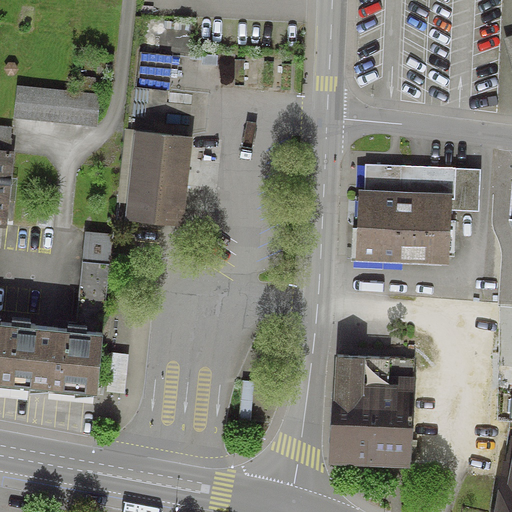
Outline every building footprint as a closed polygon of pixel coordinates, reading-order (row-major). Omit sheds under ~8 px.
[(98,95),(15,87),(12,119),(94,127),(98,95)] [(162,126),(181,127),(184,106),(164,104),(162,126)] [(0,152),(8,153),(11,128),(0,127),(0,152)] [(186,138),(137,133),(128,218),(177,224),(186,138)] [(0,225),(1,226),(8,153),(0,152),(0,225)] [(385,196),(358,194),(355,254),(445,259),(447,209),(475,210),(477,171),(409,168),(408,197),(399,196),(400,168),(373,166),(371,189),(386,190),(385,196)] [(74,330),(52,327),(46,385),(50,386),(50,388),(72,387),(72,390),(89,389),(90,395),(92,395),(92,396),(94,396),(111,236),(84,233),(74,330)] [(0,382),(1,379),(23,385),(24,383),(46,385),(52,327),(0,321),(0,382)] [(435,324),(413,324),(413,352),(435,352),(435,324)] [(104,393),(118,394),(122,354),(108,353),(104,393)] [(408,462),(408,461),(411,388),(402,388),(403,359),(335,356),(334,381),(333,381),(328,458),(408,462)] [(412,374),(411,388),(408,461),(445,462),(445,460),(470,460),(492,460),(501,460),(502,467),(503,467),(502,460),(504,423),(493,422),(496,366),(458,366),(457,379),(412,374)] [(237,420),(251,421),(253,401),(254,381),(240,380),(237,420)] [(501,460),(492,460),(470,460),(470,474),(500,474),(502,467),(501,460)] [(508,468),(503,467),(502,467),(500,474),(492,511),(511,511),(511,462),(509,462),(508,468)]
